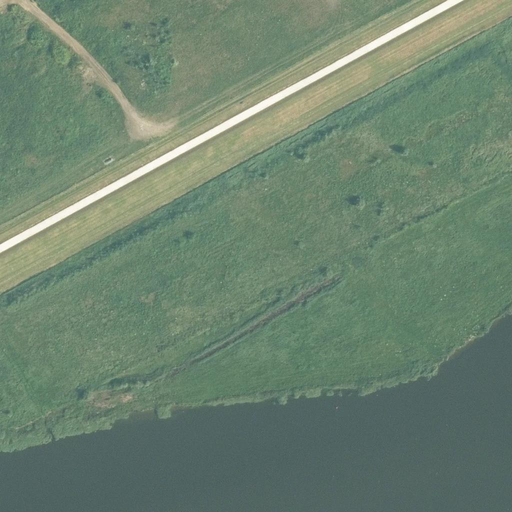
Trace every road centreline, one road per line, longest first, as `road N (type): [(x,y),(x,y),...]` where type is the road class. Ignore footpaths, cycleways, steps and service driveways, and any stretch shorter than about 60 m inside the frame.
road 1 (track): [(152,147),(423,0)]
road 2 (track): [(152,147),(89,60),(17,0)]
